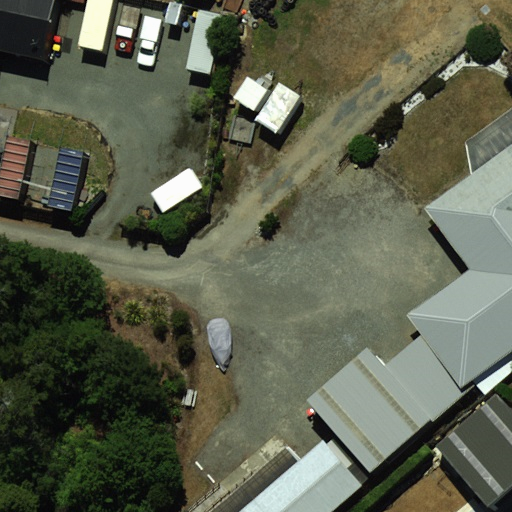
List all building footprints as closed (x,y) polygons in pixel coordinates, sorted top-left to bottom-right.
[(56,0),(0,0),(0,49),(46,58),(56,0)] [(193,0),(174,0),(186,9),(193,0)] [(231,511),(326,511),(511,354),(511,136),(419,203),(463,271),(405,313),(417,330),(315,408),(330,429),(231,511)] [(260,144),(238,170),(287,213),(310,187),(260,144)] [(8,511),(0,496),(0,511),(8,511)]
